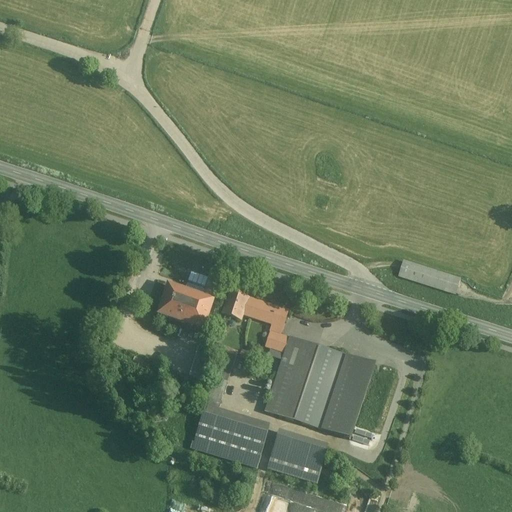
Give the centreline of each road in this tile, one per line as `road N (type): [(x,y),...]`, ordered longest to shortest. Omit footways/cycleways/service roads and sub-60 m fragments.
road 1 (secondary): [(511,339),(0,168)]
road 2 (track): [(0,28),(129,73),(220,188),(342,259),(373,293)]
